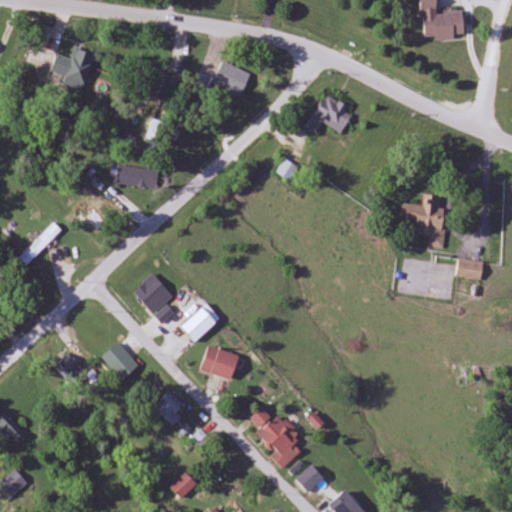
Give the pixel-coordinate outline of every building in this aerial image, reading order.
[(463,12),(438,13),(437,0),(421,0),(423,39),(464,37),(463,12)] [(95,54),(75,49),(73,59),(56,55),(51,73),(65,77),(62,89),(84,95),(95,54)] [(240,97),(252,75),(224,61),(213,83),(240,97)] [(195,86),(205,92),(212,79),(202,73),(195,86)] [(354,111),(328,94),(307,126),(317,132),(324,122),(340,133),(354,111)] [(296,167),(286,160),(278,172),(288,178),(296,167)] [(118,185),(152,185),(152,168),(118,168),(118,185)] [(95,198),(107,186),(95,175),(83,187),(95,198)] [(424,222),(424,235),(429,235),(429,248),(445,248),(445,197),(426,197),(426,204),(402,204),(402,222),(424,222)] [(110,221),(90,203),(77,217),(97,236),(110,221)] [(27,267),(63,230),(55,223),(19,259),(27,267)] [(483,260),(459,260),(459,277),(483,277),(483,260)] [(154,314),(173,296),(154,275),(134,293),(154,314)] [(221,318),(206,304),(182,328),(197,343),(221,318)] [(231,381),(239,356),(209,347),(201,372),(231,381)] [(86,371),(70,353),(59,364),(75,382),(86,371)] [(174,425),(182,417),(176,413),(184,405),(169,393),(155,408),(174,425)] [(257,433),(275,452),(272,456),(283,469),(302,452),(295,445),(301,439),(279,416),(274,421),(263,409),(252,419),(262,429),(257,433)] [(296,479),(307,493),(324,479),(313,465),(296,479)] [(0,482),(0,486),(10,499),(28,484),(16,469),(0,482)] [(195,481),(185,473),(173,488),(183,496),(195,481)] [(328,506),(334,511),(367,511),(345,489),(328,506)]
